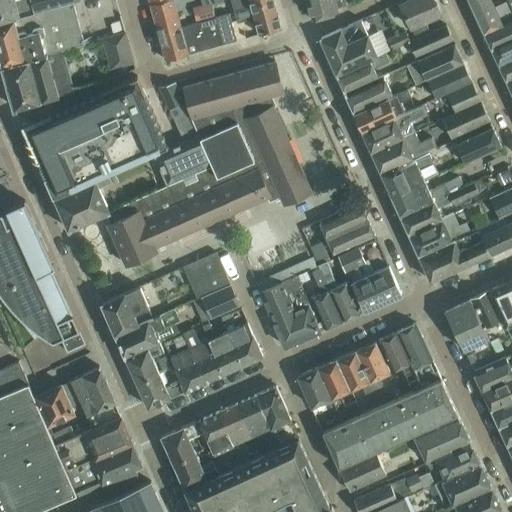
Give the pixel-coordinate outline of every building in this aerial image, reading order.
[(0,0),(0,21),(20,16),(15,0),(0,0)] [(59,4),(73,1),(75,0),(32,0),(36,11),(59,4)] [(174,0),(169,0),(152,5),(160,32),(182,26),(174,0)] [(232,0),(234,4),(236,11),(275,0),(232,0)] [(283,29),(275,0),(236,11),(239,23),(253,19),(257,22),(261,35),(283,29)] [(339,13),(337,7),(347,4),(345,0),(307,0),(314,20),(339,13)] [(407,0),(401,3),(413,27),(416,33),(429,28),(425,20),(442,13),(435,0),(407,0)] [(471,0),(477,12),(503,0),(471,0)] [(486,33),(511,20),(511,2),(511,0),(503,0),(477,12),(486,33)] [(84,42),(76,12),(73,1),(59,4),(36,11),(39,22),(33,24),(35,30),(41,28),(47,52),(63,47),(84,42)] [(20,16),(0,21),(0,48),(4,64),(47,52),(41,28),(35,30),(33,24),(39,22),(36,11),(20,16)] [(230,14),(217,17),(224,44),(237,41),(230,14)] [(199,22),(195,23),(203,50),(223,44),(224,44),(217,17),(216,17),(199,22)] [(379,56),(362,19),(322,38),(338,74),(379,56)] [(511,40),(511,20),(486,33),(494,49),(511,40)] [(182,26),(160,32),(165,52),(167,59),(189,54),(203,50),(195,23),(182,26)] [(415,55),(454,39),(447,24),(411,39),(411,41),(409,42),(415,55)] [(101,37),(110,69),(135,62),(126,30),(101,37)] [(395,36),(399,46),(409,42),(411,41),(411,39),(407,31),(395,36)] [(393,49),(399,46),(395,36),(388,39),(393,49)] [(501,64),(511,58),(511,40),(494,49),(501,64)] [(464,62),(455,43),(417,59),(426,79),(464,62)] [(75,90),(63,47),(47,52),(4,64),(15,106),(75,90)] [(347,93),(379,78),(374,67),(390,60),(386,52),(379,56),(338,74),(347,93)] [(508,79),(511,77),(511,58),(501,64),(508,79)] [(277,61),(181,88),(180,89),(185,101),(200,134),(214,165),(196,173),(198,179),(187,184),(184,178),(167,186),(133,200),(119,206),(111,209),(106,212),(107,212),(111,223),(109,223),(127,264),(159,250),(157,246),(271,195),(272,197),(281,193),(286,203),(313,191),(271,96),(285,92),(277,61)] [(448,88),(471,78),(465,63),(441,73),(448,88)] [(355,112),(394,95),(385,75),(379,78),(347,93),(355,112)] [(56,197),(98,179),(152,155),(169,147),(170,147),(170,146),(169,146),(137,76),(25,126),(56,197)] [(170,107),(171,107),(185,101),(180,89),(176,81),(160,86),(170,107)] [(447,92),(455,111),(482,100),(473,81),(447,92)] [(364,130),(396,115),(392,107),(413,97),(408,88),(394,95),(355,112),(364,130)] [(452,138),(491,120),(482,100),(455,111),(442,117),(452,138)] [(170,107),(184,141),(200,134),(185,101),(171,107),(170,107)] [(428,114),(423,103),(396,115),(364,130),(373,150),(415,131),(411,121),(428,114)] [(466,162),(502,146),(494,128),(458,144),(466,162)] [(382,170),(414,156),(432,148),(428,139),(420,142),(415,131),(404,136),(373,150),(382,170)] [(198,179),(196,173),(214,165),(200,134),(184,141),(182,142),(170,147),(169,147),(152,155),(167,186),(184,178),(187,184),(198,179)] [(393,196),(426,181),(425,178),(438,172),(434,163),(429,152),(415,159),(414,156),(382,170),(393,196)] [(511,176),(508,168),(495,174),(500,185),(511,179),(511,176)] [(426,181),(393,196),(402,215),(450,193),(475,182),(474,180),(464,185),(460,176),(430,189),(426,181)] [(106,212),(111,209),(98,179),(56,197),(70,228),(71,229),(107,212),(106,212)] [(450,193),(402,215),(411,234),(427,226),(443,219),(442,217),(438,207),(451,201),(453,203),(479,192),(475,182),(450,193)] [(511,187),(491,197),(501,218),(511,213),(511,187)] [(8,210),(0,213),(0,295),(6,307),(11,305),(24,319),(39,331),(54,341),(62,338),(68,352),(87,343),(54,269),(56,268),(55,265),(26,200),(7,209),(8,210)] [(336,253),(377,235),(363,203),(322,221),(336,253)] [(427,226),(411,234),(416,244),(420,255),(438,247),(455,239),(472,232),(467,221),(460,224),(454,212),(442,217),(443,219),(427,226)] [(511,235),(504,218),(479,229),(491,254),(511,244),(511,235)] [(438,247),(420,255),(432,281),(482,258),(490,255),(491,254),(479,229),(472,232),(455,239),(438,247)] [(322,241),(310,246),(318,263),(329,257),(322,241)] [(359,245),(339,253),(340,256),(347,272),(359,266),(367,263),(359,245)] [(200,295),(231,282),(217,252),(207,255),(183,266),(196,296),(200,295)] [(400,257),(391,259),(398,282),(406,279),(400,257)] [(326,260),(318,263),(320,269),(322,268),(330,289),(344,320),(362,312),(348,281),(337,286),(326,260)] [(359,266),(347,272),(349,277),(353,275),(355,281),(368,310),(403,294),(391,266),(389,266),(377,272),(368,276),(364,277),(359,266)] [(323,292),(313,296),(327,328),(344,320),(330,289),(322,268),(320,269),(314,271),(323,292)] [(287,345),(322,330),(311,304),(312,304),(299,274),(263,289),(287,345)] [(231,282),(200,295),(209,317),(240,304),(231,282)] [(511,323),(511,295),(506,283),(490,290),(503,320),(506,326),(511,323)] [(116,332),(153,315),(149,306),(140,285),(103,302),(116,332)] [(503,320),(490,290),(472,298),(485,328),(487,334),(491,332),(488,326),(503,320)] [(495,352),(490,340),(487,334),(485,328),(472,298),(446,310),(466,354),(485,345),(490,355),(495,352)] [(167,309),(153,315),(116,332),(126,354),(158,340),(159,339),(160,340),(180,331),(179,330),(173,318),(178,316),(173,306),(167,309)] [(227,328),(235,325),(229,311),(221,315),(227,328)] [(249,322),(228,331),(244,364),(264,356),(249,322)] [(399,331),(423,386),(443,378),(439,369),(437,370),(432,360),(434,359),(417,323),(399,331)] [(190,344),(199,340),(194,328),(185,332),(190,344)] [(228,331),(210,339),(224,373),(244,364),(228,331)] [(423,386),(399,331),(381,339),(395,369),(406,364),(408,368),(405,369),(414,390),(423,386)] [(490,340),(495,352),(503,348),(498,337),(490,340)] [(126,354),(138,381),(160,371),(153,357),(165,351),(160,340),(159,339),(158,340),(126,354)] [(200,343),(191,347),(206,381),(224,373),(210,339),(200,343)] [(357,350),(376,392),(379,390),(378,386),(382,384),(379,377),(391,372),(377,341),(357,350)] [(206,381),(191,347),(182,351),(172,355),(187,389),(206,381)] [(339,358),(352,389),(362,384),(369,399),(370,398),(377,395),(376,392),(357,350),(339,358)] [(511,363),(510,365),(506,356),(474,371),(483,389),(511,376),(511,363)] [(319,366),(341,418),(350,414),(344,401),(341,394),(352,389),(339,358),(319,366)] [(19,360),(0,368),(0,394),(29,382),(19,360)] [(95,392),(109,386),(100,366),(71,379),(80,399),(95,392)] [(341,418),(319,366),(299,375),(313,407),(324,402),(327,409),(332,422),(341,418)] [(160,371),(138,381),(149,406),(183,391),(178,380),(166,385),(160,371)] [(511,376),(483,389),(491,408),(511,398),(511,376)] [(443,378),(423,386),(414,390),(381,404),(377,395),(370,398),(374,407),(323,430),(340,466),(375,450),(414,433),(459,413),(443,378)] [(78,493),(29,382),(0,394),(0,511),(32,511),(77,493),(77,494),(78,493)] [(49,423),(75,412),(62,383),(51,387),(46,386),(41,388),(39,393),(37,394),(49,423)] [(278,441),(286,437),(281,424),(292,419),(277,385),(257,394),(272,428),(278,441)] [(109,386),(95,392),(80,399),(86,413),(88,412),(94,426),(107,421),(110,426),(124,420),(109,386)] [(238,402),(253,436),(272,428),(257,394),(238,402)] [(511,398),(491,408),(499,426),(511,420),(511,398)] [(253,436),(238,402),(220,411),(234,444),(240,456),(249,453),(243,440),(253,436)] [(234,444),(220,411),(200,419),(215,453),(234,444)] [(419,442),(423,453),(427,461),(472,442),(459,413),(414,433),(419,442)] [(133,441),(124,420),(110,426),(107,421),(94,426),(57,442),(69,469),(133,441)] [(511,420),(499,426),(508,443),(511,441),(511,420)] [(217,469),(213,461),(202,466),(189,437),(201,432),(196,421),(163,436),(185,487),(218,472),(217,469)] [(331,505),(300,436),(288,441),(186,488),(195,507),(197,511),(273,511),(290,504),(293,511),(335,511),(332,505),(331,505)] [(133,441),(69,469),(80,494),(104,483),(105,486),(140,471),(139,470),(145,467),(133,441)] [(445,478),(481,462),(472,442),(427,461),(426,462),(429,469),(439,464),(445,478)] [(375,450),(340,466),(350,490),(386,474),(375,450)] [(481,462),(445,478),(428,485),(432,494),(438,490),(440,494),(446,507),(455,502),(492,486),(481,462)] [(416,471),(405,476),(411,491),(423,486),(416,471)] [(367,511),(403,496),(403,495),(411,491),(405,476),(354,498),(359,511),(367,511)] [(165,511),(152,482),(83,511),(165,511)] [(492,486),(455,502),(459,511),(498,511),(502,510),(492,486)] [(410,511),(403,496),(367,511),(410,511)]
